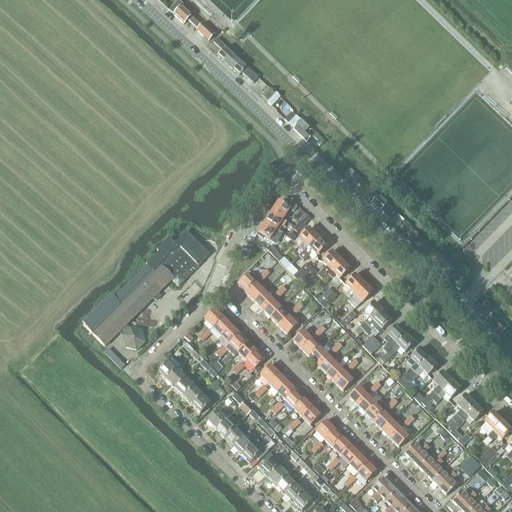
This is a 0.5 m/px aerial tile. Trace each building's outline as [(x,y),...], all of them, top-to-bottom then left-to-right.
[(202,24),(200,27),(180,8),(173,16),(183,25),(187,21),(197,30),(196,31),(208,42),(214,35),(202,24)] [(217,56),(228,67),(235,59),(230,54),(231,53),(225,48),(214,38),(212,41),(222,51),(217,56)] [(257,79),(254,76),(235,59),(228,67),(239,77),(241,74),(252,85),(257,79)] [(258,80),(253,86),(263,94),(268,89),(258,80)] [(262,96),(267,101),(274,94),(269,89),(262,96)] [(267,102),(271,107),(280,98),(275,94),(267,102)] [(288,124),(293,129),(307,143),(312,137),(321,146),(324,142),(309,127),(308,128),(296,117),(288,124)] [(348,181),(350,179),(354,174),(350,170),(343,176),(348,181)] [(354,174),(350,179),(358,187),(355,191),(367,203),(375,195),(363,182),(354,174)] [(370,205),(379,214),(381,211),(391,221),(397,215),(389,207),(387,205),(378,197),(370,205)] [(283,206),(278,203),(271,213),(283,220),(289,210),(293,212),(296,208),(287,199),(283,206)] [(265,222),(264,223),(276,231),(278,232),(281,227),(283,228),(286,223),(283,220),(271,213),(268,217),(267,216),(263,221),(265,222)] [(292,230),(296,234),(305,226),(301,221),(292,230)] [(276,231),(264,223),(258,233),(258,234),(257,235),(262,239),(263,237),(269,241),(276,231)] [(405,233),(409,237),(406,240),(411,245),(418,238),(409,229),(405,233)] [(299,248),(303,253),(308,248),(317,239),(309,230),(299,240),(303,244),(299,248)] [(178,287),(186,280),(183,277),(196,265),(197,267),(208,256),(197,245),(198,244),(197,244),(186,233),(175,244),(169,238),(156,251),(158,253),(146,265),(147,266),(114,299),(111,296),(82,325),(104,347),(120,332),(124,336),(122,337),(125,348),(136,351),(144,343),(141,333),(130,330),(128,331),(124,327),(153,299),(156,301),(160,297),(157,294),(171,280),(178,287)] [(308,248),(303,253),(299,258),(303,262),(312,253),(316,257),(326,247),(317,239),(308,248)] [(274,259),(278,255),(270,246),(266,250),(274,259)] [(331,272),(341,262),(332,253),(322,263),(326,267),(317,276),(322,281),(328,275),(331,272)] [(436,255),(429,262),(446,279),(446,278),(453,272),(454,271),(436,255)] [(278,263),(293,276),(298,270),(284,257),(278,263)] [(349,271),(341,262),(331,272),(328,275),(332,279),(335,276),(339,280),(349,271)] [(293,278),(297,282),(311,268),(306,264),(296,274),(297,275),(293,278)] [(311,268),(297,282),(301,286),(304,282),(305,283),(316,273),(311,268)] [(265,270),(261,275),(265,279),(269,275),(265,270)] [(265,279),(261,275),(257,279),(261,283),(265,279)] [(237,286),(245,294),(255,284),(247,276),(237,286)] [(345,295),(349,299),(354,295),(364,285),(355,276),(345,286),(350,291),(345,295)] [(245,294),(254,303),(264,293),(255,284),(245,294)] [(354,295),(349,299),(347,301),(355,310),(362,303),(362,304),(372,294),(364,285),(354,295)] [(282,287),(278,291),(282,296),(286,291),(282,287)] [(316,301),(320,305),(332,293),(329,289),(320,298),(316,301)] [(282,296),(278,291),(274,295),(278,300),(282,296)] [(254,303),(262,311),(272,301),(264,293),(254,303)] [(332,293),(320,305),(324,309),(327,305),(336,297),(332,293)] [(262,311),(270,319),(280,310),(272,301),(262,311)] [(479,309),(488,319),(485,322),(499,337),(509,328),(501,319),(502,318),(487,302),(479,309)] [(298,304),(294,308),(298,312),(302,308),(298,304)] [(359,335),(363,331),(382,312),(374,304),(364,313),(369,318),(355,331),(359,335)] [(298,312),(294,308),(290,312),(294,316),(298,312)] [(204,320),(212,329),(222,319),(214,310),(204,320)] [(270,319),(279,328),(289,318),(280,310),(270,319)] [(339,325),(343,328),(355,316),(351,312),(339,325)] [(382,312),(363,331),(367,335),(373,329),(378,334),(391,321),(382,312)] [(289,318),(279,328),(287,336),(297,326),(289,318)] [(212,329),(221,337),(230,327),(222,319),(212,329)] [(382,351),(386,355),(405,335),(401,331),(402,329),(399,326),(397,327),(383,340),(388,345),(382,351)] [(221,337),(229,345),(239,336),(230,327),(221,337)] [(321,327),(317,331),(321,335),(325,331),(321,327)] [(207,330),(203,334),(207,338),(211,334),(207,330)] [(321,335),(317,331),(313,335),(317,339),(321,335)] [(293,342),(301,350),(311,341),(303,332),(293,342)] [(207,338),(203,334),(199,338),(203,342),(207,338)] [(405,335),(386,355),(380,361),(384,365),(400,349),(404,354),(414,344),(413,344),(414,342),(411,339),(409,340),(405,335)] [(229,345),(237,354),(247,344),(239,336),(229,345)] [(362,347),(366,352),(376,342),(371,337),(362,347)] [(301,350),(309,359),(319,349),(311,341),(301,350)] [(376,342),(366,352),(370,356),(380,346),(376,342)] [(337,343),(333,347),(338,352),(342,347),(337,343)] [(182,347),(188,353),(191,350),(186,344),(182,347)] [(237,354),(246,362),(256,352),(247,344),(237,354)] [(224,347),(219,351),(224,355),(228,351),(224,347)] [(338,352),(333,347),(329,351),(333,356),(338,352)] [(309,359),(318,367),(328,357),(319,349),(309,359)] [(104,353),(121,370),(124,367),(108,350),(104,353)] [(401,378),(405,382),(408,386),(413,382),(409,378),(428,359),(419,350),(407,362),(411,367),(401,378)] [(224,355),(219,351),(215,355),(220,359),(224,355)] [(256,352),(246,362),(254,371),(264,361),(256,352)] [(191,356),(196,362),(200,358),(194,353),(191,356)] [(157,372),(166,381),(176,371),(180,367),(167,354),(159,362),(163,367),(157,372)] [(318,367),(326,376),(336,366),(328,357),(318,367)] [(437,367),(428,359),(409,378),(413,382),(422,372),(427,377),(437,367)] [(354,360),(350,364),(354,368),(358,364),(354,360)] [(199,365),(205,370),(208,367),(203,361),(199,365)] [(240,363),(236,368),(240,372),(244,368),(240,363)] [(354,368),(350,364),(346,368),(350,372),(354,368)] [(326,376),(334,384),(344,374),(336,366),(326,376)] [(260,376),(268,385),(278,375),(270,367),(260,376)] [(240,372),(236,368),(232,372),(236,376),(240,372)] [(208,373),(213,379),(217,375),(211,370),(208,373)] [(166,381),(174,389),(185,379),(176,371),(166,381)] [(432,401),(451,382),(442,373),(433,382),(438,387),(421,404),(424,408),(432,401)] [(344,374),(334,384),(343,393),(353,383),(344,374)] [(268,385),(276,393),(286,383),(278,375),(268,385)] [(216,382),(221,387),(225,384),(219,378),(216,382)] [(396,383),(400,386),(405,382),(401,378),(396,383)] [(174,389),(183,398),(193,388),(192,387),(196,383),(193,380),(189,383),(185,379),(174,389)] [(235,382),(231,386),(236,392),(241,387),(235,382)] [(405,382),(400,386),(404,390),(408,386),(405,382)] [(460,390),(451,382),(432,401),(436,405),(445,395),(450,400),(460,390)] [(276,393),(285,402),(295,392),(286,383),(276,393)] [(376,383),(372,387),(377,391),(381,387),(376,383)] [(263,386),(259,390),(263,394),(267,390),(263,386)] [(377,391),(372,387),(368,391),(372,395),(377,391)] [(183,398),(191,407),(202,396),(193,388),(183,398)] [(348,398),(357,407),(367,397),(358,388),(348,398)] [(263,394),(259,390),(255,394),(259,399),(263,394)] [(401,390),(393,397),(397,401),(404,393),(401,390)] [(285,402),(293,410),(303,400),(295,392),(285,402)] [(232,398),(237,403),(241,400),(235,394),(232,398)] [(202,396),(191,407),(200,415),(210,405),(202,396)] [(447,424),(451,428),(474,405),(465,396),(456,405),(461,410),(451,420),(447,424)] [(357,407),(365,415),(375,405),(367,397),(357,407)] [(293,410),(302,418),(311,409),(303,400),(293,410)] [(393,400),(389,404),(393,408),(397,404),(393,400)] [(375,405),(365,415),(373,424),(383,414),(387,411),(378,402),(375,405)] [(240,406),(246,412),(249,409),(244,403),(240,406)] [(279,403),(275,407),(279,411),(283,407),(279,403)] [(393,408),(389,404),(385,408),(389,412),(393,408)] [(447,432),(458,443),(462,439),(455,432),(463,423),(468,418),(473,423),(483,414),(474,405),(451,428),(447,432)] [(279,411),(275,407),(271,411),(275,415),(279,411)] [(311,409),(302,418),(310,427),(320,417),(311,409)] [(207,422),(215,431),(226,421),(225,420),(228,417),(225,415),(223,417),(217,412),(207,422)] [(249,415),(254,421),(257,417),(252,412),(249,415)] [(373,424),(382,432),(392,422),(383,414),(373,424)] [(484,423),(493,432),(503,422),(494,414),(484,423)] [(224,440),(234,429),(238,426),(229,417),(226,421),(215,431),(224,440)] [(410,417),(406,421),(410,425),(414,421),(410,417)] [(257,424),(262,429),(266,426),(260,420),(257,424)] [(296,420),(292,424),(296,428),(300,424),(296,420)] [(410,425),(406,421),(402,425),(406,429),(410,425)] [(382,432),(390,441),(400,431),(392,422),(382,432)] [(503,422),(493,432),(487,438),(491,442),(497,437),(501,441),(511,431),(503,422)] [(316,433),(324,441),(334,431),(325,423),(316,433)] [(296,428),(292,424),(288,428),(292,432),(296,428)] [(437,426),(432,430),(438,436),(439,435),(443,431),(437,426)] [(224,440),(232,448),(243,438),(234,429),(224,440)] [(265,432),(271,438),(274,434),(269,429),(265,432)] [(277,444),(264,431),(256,439),(270,452),(277,444)] [(324,441),(332,449),(342,440),(334,431),(324,441)] [(400,431),(390,441),(398,449),(408,439),(400,431)] [(439,435),(444,442),(449,437),(443,431),(439,435)] [(292,448),(295,445),(286,436),(283,438),(292,448)] [(462,439),(458,443),(464,449),(467,445),(466,444),(470,439),(466,436),(462,439)] [(232,448),(241,457),(251,446),(243,438),(232,448)] [(411,462),(418,469),(428,459),(424,455),(429,450),(430,451),(439,441),(435,438),(426,447),(411,462)] [(332,449),(341,458),(351,448),(342,440),(332,449)] [(318,443),(314,447),(318,451),(322,447),(318,443)] [(404,455),(411,462),(426,447),(424,444),(418,449),(414,445),(404,455)] [(251,446),(241,457),(249,465),(260,455),(251,446)] [(318,451),(314,447),(310,451),(314,455),(318,451)] [(341,458),(349,466),(359,456),(351,448),(341,458)] [(425,476),(446,455),(449,452),(446,449),(432,463),(428,459),(418,469),(425,476)] [(477,463),(481,467),(495,453),(490,449),(480,459),(481,459),(477,463)] [(495,453),(481,467),(485,470),(488,467),(489,468),(499,458),(495,453)] [(267,479),(278,469),(286,460),(283,457),(277,462),(269,454),(262,462),(264,464),(259,470),(267,479)] [(289,457),(295,463),(298,459),(293,454),(289,457)] [(425,476),(432,483),(442,473),(438,469),(449,458),(446,455),(425,476)] [(349,466),(357,475),(367,465),(359,456),(349,466)] [(335,459),(331,463),(335,467),(339,463),(335,459)] [(298,466),(303,471),(307,468),(301,462),(298,466)] [(335,467),(331,463),(327,467),(331,472),(335,467)] [(367,465),(357,475),(366,483),(376,473),(367,465)] [(317,466),(313,470),(318,476),(323,471),(317,466)] [(267,479),(276,487),(286,477),(288,475),(280,467),(278,469),(267,479)] [(439,490),(454,475),(459,470),(456,467),(446,477),(442,473),(432,483),(439,490)] [(481,469),(476,474),(481,478),(485,474),(481,469)] [(306,474),(312,480),(315,476),(310,471),(306,474)] [(481,478),(477,482),(481,487),(490,479),(485,474),(481,478)] [(511,474),(500,486),(504,490),(511,481),(511,474)] [(454,475),(439,490),(446,497),(456,487),(452,483),(457,477),(454,475)] [(352,476),(347,480),(352,484),(356,480),(352,476)] [(276,487),(284,496),(295,486),(297,484),(293,479),(290,481),(286,477),(276,487)] [(315,483),(320,488),(324,485),(318,479),(315,483)] [(371,498),(373,501),(388,486),(381,479),(371,489),(376,493),(371,498)] [(490,479),(485,483),(491,489),(496,484),(490,479)] [(352,484),(347,480),(343,484),(347,488),(352,484)] [(284,496),(293,504),(303,494),(295,486),(284,496)] [(324,486),(321,489),(327,495),(330,492),(324,486)] [(381,499),(385,503),(395,493),(388,486),(373,501),(376,504),(381,499)] [(499,488),(494,493),(499,497),(504,493),(499,488)] [(451,503),(458,510),(474,494),(471,492),(466,497),(461,493),(451,503)] [(384,511),(390,511),(402,500),(395,493),(385,503),(389,507),(384,511)] [(490,502),(493,497),(488,493),(484,498),(490,502)] [(504,493),(499,497),(504,502),(509,498),(504,493)] [(303,494),(293,504),(293,505),(292,506),(291,508),(295,511),(297,511),(298,510),(300,511),(302,511),(312,503),(313,505),(317,502),(311,496),(308,499),(303,494)] [(458,510),(460,511),(469,511),(475,507),(471,503),(476,497),(474,494),(458,510)] [(330,499),(336,504),(339,501),(334,495),(330,499)] [(355,500),(348,506),(354,511),(361,506),(355,500)] [(404,511),(409,507),(402,500),(390,511),(404,511)] [(483,511),(489,511),(498,504),(495,501),(487,509),(483,511)]
